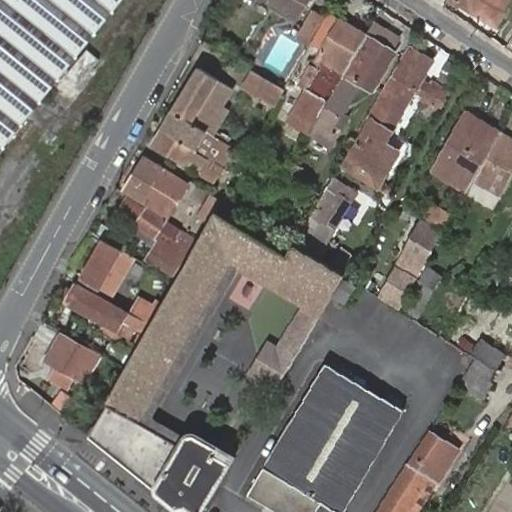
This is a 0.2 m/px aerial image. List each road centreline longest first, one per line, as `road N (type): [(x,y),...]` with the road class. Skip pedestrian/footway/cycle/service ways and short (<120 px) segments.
road 1 (tertiary): [(191,0),(0,336)]
road 2 (secondary): [(121,511),(0,414)]
road 3 (residential): [(411,0),(511,66)]
